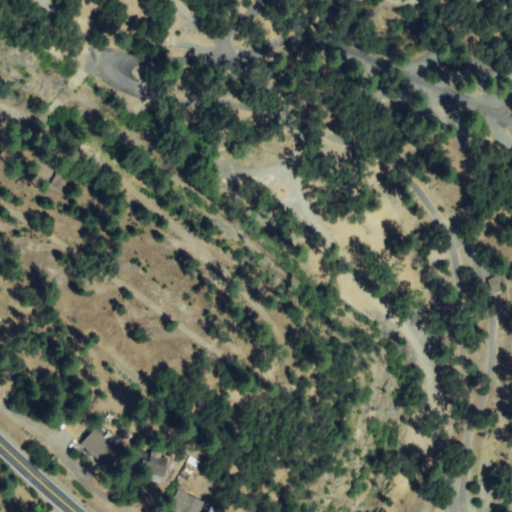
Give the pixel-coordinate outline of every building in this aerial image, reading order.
[(59,174),(68,180),(62,190),(52,183),(59,174)] [(488,279),(497,278),(499,289),(490,291),(488,279)] [(81,445),(94,430),(122,454),(109,469),(81,445)] [(160,453),(158,458),(168,460),(164,476),(129,467),(133,451),(149,455),(150,450),(160,453)] [(183,485),(189,488),(186,493),(205,506),(201,511),(177,511),(170,507),(183,485)]
